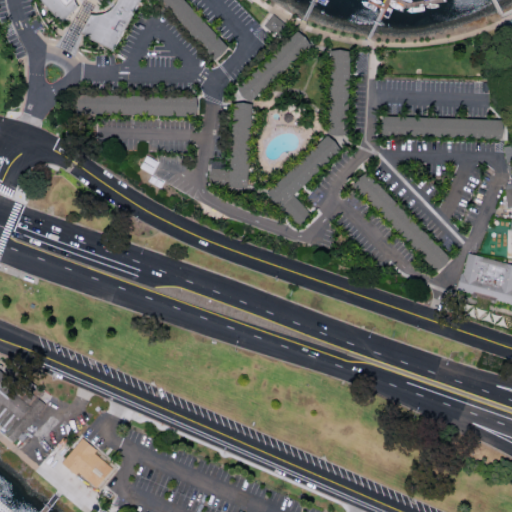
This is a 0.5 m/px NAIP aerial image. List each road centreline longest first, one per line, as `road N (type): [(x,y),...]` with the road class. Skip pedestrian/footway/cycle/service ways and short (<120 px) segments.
road 1 (residential): [(24,138),(209,242),(511,349)]
road 2 (residential): [(394,511),(0,340)]
road 3 (secondary): [(0,244),(350,370)]
road 4 (secondary): [(395,360),(100,250)]
road 5 (secondary): [(511,401),(395,360)]
